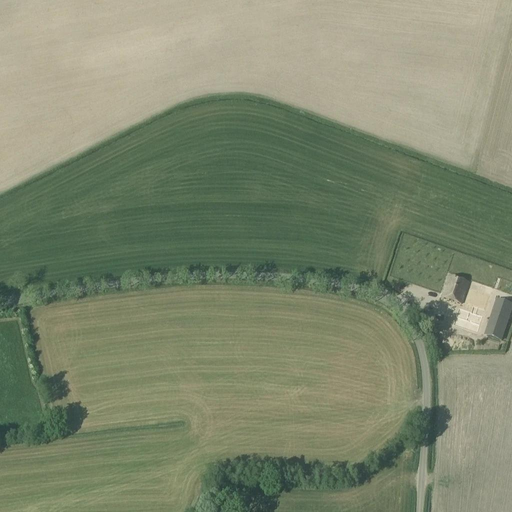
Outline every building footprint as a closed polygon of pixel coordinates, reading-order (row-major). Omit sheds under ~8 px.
[(388,244),(379,283),(401,289),(411,250),(388,244)] [(511,285),(511,266),(509,266),(503,282),(511,285)] [(421,271),(416,294),(434,298),(438,275),(421,271)] [(461,306),(468,284),(449,278),(441,299),(461,306)] [(458,310),(452,327),(476,334),(482,318),(474,315),(476,309),(484,312),(489,297),(470,290),(465,305),(472,308),(470,314),(458,310)] [(510,314),(496,310),(486,338),(500,342),(510,314)]
